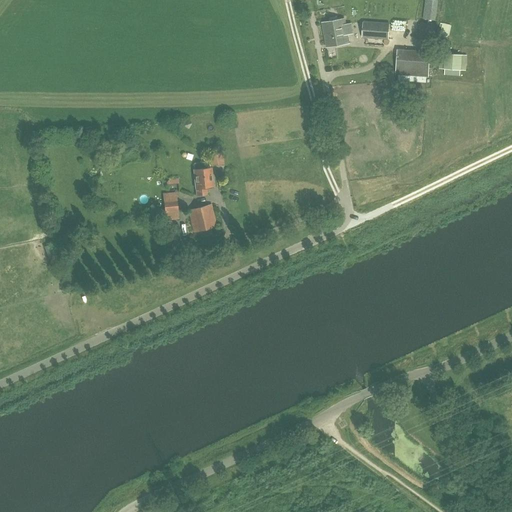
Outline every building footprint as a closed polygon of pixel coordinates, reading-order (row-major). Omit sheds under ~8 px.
[(436,20),(438,0),(424,0),(423,18),(436,20)] [(327,47),(349,43),(345,18),(323,22),(327,47)] [(363,36),(379,38),(388,39),(390,23),(387,23),(364,21),(363,36)] [(433,33),(434,23),(420,22),(419,31),(433,33)] [(428,76),(430,52),(398,50),(396,74),(428,76)] [(466,54),(441,52),(440,68),(465,69),(466,54)] [(213,165),(224,164),(223,152),(211,154),(213,165)] [(206,187),(213,186),(211,168),(193,170),(195,188),(196,188),(196,195),(207,194),(206,187)] [(165,220),(179,219),(176,192),(163,193),(165,220)] [(188,209),(193,233),(217,227),(211,203),(188,209)]
